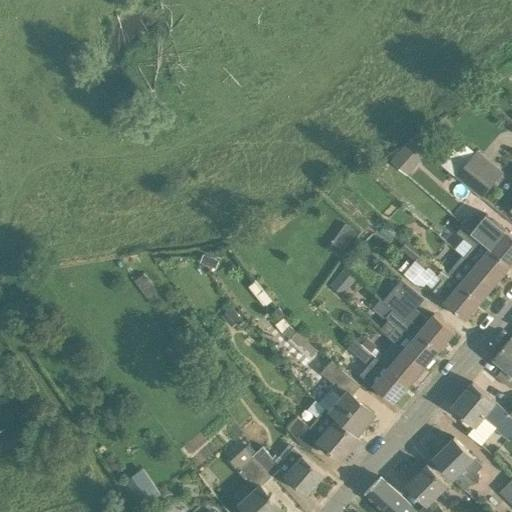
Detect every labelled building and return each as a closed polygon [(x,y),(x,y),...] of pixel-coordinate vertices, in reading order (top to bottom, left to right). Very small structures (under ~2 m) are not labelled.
[(409,171),(423,154),(407,140),(393,156),(409,171)] [(481,197),(502,171),(477,150),(455,176),(481,197)] [(477,237),(511,266),(511,264),(511,235),(492,219),(477,237)] [(347,221),(331,244),(342,252),(358,229),(347,221)] [(452,248),(463,256),(475,266),(496,283),(511,266),(477,237),(468,229),(452,248)] [(481,301),(460,283),(448,273),(424,253),(416,262),(426,270),(428,267),(442,280),(433,290),(445,301),(444,302),(465,320),(481,301)] [(463,256),(448,273),(460,283),(481,301),(496,283),(475,266),(463,256)] [(383,301),(392,309),(419,332),(439,350),(455,332),(434,314),(429,320),(416,309),(424,299),(401,280),(383,301)] [(439,350),(419,332),(392,309),(387,315),(398,325),(388,336),(404,350),(424,367),(439,350)] [(318,351),(290,325),(284,318),(276,325),(282,333),(311,359),(318,351)] [(170,332),(192,363),(208,352),(186,321),(170,332)] [(511,337),(511,336),(493,358),(504,366),(496,376),(511,388),(511,386),(511,337)] [(384,353),(376,346),(367,338),(361,344),(379,360),(384,353)] [(164,350),(179,371),(190,363),(175,342),(164,350)] [(388,368),(379,360),(361,344),(356,350),(366,359),(364,361),(382,376),(373,386),(394,403),(409,385),(388,368)] [(424,367),(404,350),(388,368),(409,385),(424,367)] [(342,397),(329,411),(357,435),(375,414),(353,394),(360,386),(332,361),(321,373),(335,385),(333,388),(342,397)] [(511,410),(509,414),(473,382),(452,407),(475,426),(482,418),(507,440),(511,434),(511,410)] [(360,438),(357,435),(329,411),(326,408),(316,420),(318,422),(312,429),(297,416),(288,427),(299,441),(310,450),(318,441),(341,461),(360,438)] [(464,491),(471,484),(478,483),(480,474),(477,472),(482,466),(474,458),(454,438),(433,459),(464,491)] [(307,495),(325,474),(294,447),(283,459),(280,457),(276,461),(263,446),(253,456),(271,476),(281,467),(286,474),(285,476),(307,495)] [(271,476),(253,456),(245,447),(230,461),(256,489),(240,504),(247,511),(275,511),(281,507),(262,485),(271,476)] [(124,479),(140,505),(162,492),(145,465),(124,479)] [(407,485),(426,504),(419,511),(444,511),(432,500),(447,485),(427,465),(407,485)] [(416,511),(380,477),(366,492),(386,511),(416,511)] [(511,477),(502,487),(511,497),(511,477)]
